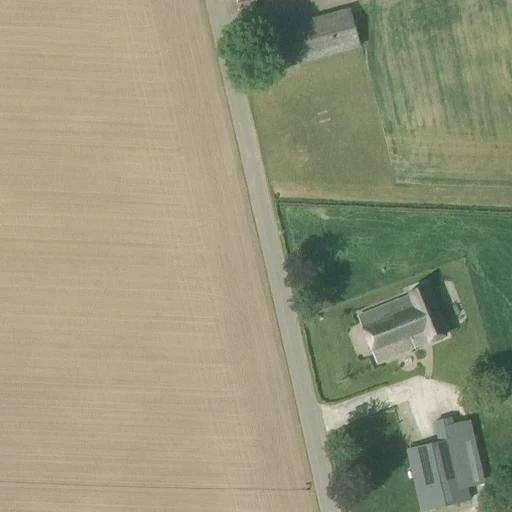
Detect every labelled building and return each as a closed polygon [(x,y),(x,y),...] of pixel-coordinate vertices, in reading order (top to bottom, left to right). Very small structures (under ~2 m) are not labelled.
[(504,0),(359,0),(369,40),(507,10),(504,0)] [(270,71),(359,48),(349,10),(260,33),(270,71)] [(391,110),(397,132),(446,121),(440,98),(391,110)] [(290,158),(305,173),(325,152),(310,137),(290,158)] [(445,336),(426,286),(408,293),(394,298),(396,302),(358,317),(376,363),(414,348),(428,343),(445,336)] [(413,396),(362,408),(374,457),(393,453),(390,443),(422,435),(413,396)] [(419,511),(423,511),(470,502),(451,419),(433,424),(437,443),(405,450),(419,511)]
